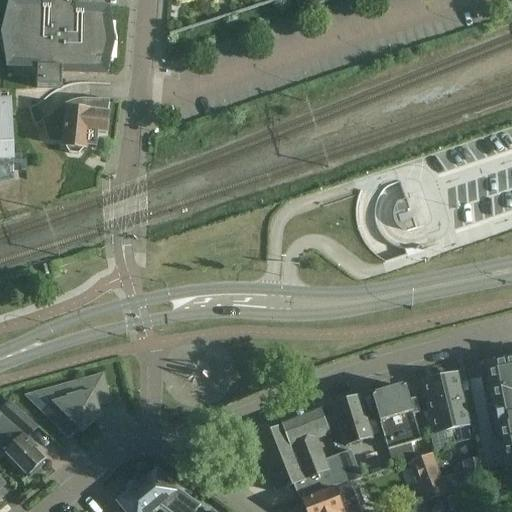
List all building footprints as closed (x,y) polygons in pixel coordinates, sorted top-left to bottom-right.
[(73,1),(54,1),(54,5),(11,4),(7,18),(8,18),(8,35),(1,35),(1,36),(8,37),(7,54),(6,54),(8,68),(36,70),(36,76),(36,89),(60,90),(61,75),(104,76),(108,62),(107,62),(107,45),(114,45),(114,44),(107,43),(108,26),(109,25),(107,11),(73,10),(73,1)] [(0,180),(14,176),(11,112),(21,111),(42,103),(50,96),(60,90),(36,89),(36,76),(0,77),(0,180)] [(109,101),(91,100),(79,101),(73,102),(67,104),(67,105),(61,109),(56,114),(50,118),(44,121),(41,122),(42,124),(43,123),(49,142),(63,143),(63,147),(67,147),(69,153),(78,154),(82,149),(86,150),(86,146),(95,147),(97,133),(106,134),(109,101)] [(318,193),(318,194),(320,198),(321,203),(361,190),(360,191),(359,193),(358,196),(358,197),(357,201),(356,205),(355,209),(355,213),(355,217),(355,221),(356,225),(357,229),(358,233),(360,236),(362,240),(364,244),(366,247),(368,250),(371,253),(374,256),(377,258),(380,261),(385,263),(399,259),(407,256),(415,253),(413,249),(421,247),(422,251),(423,251),(424,251),(426,255),(427,260),(426,261),(427,261),(511,232),(511,127),(503,130),(353,181),(318,193)] [(511,358),(487,363),(494,404),(493,404),(496,424),(498,424),(505,466),(511,465),(511,358)] [(435,434),(467,426),(454,374),(423,382),(435,434)] [(110,403),(102,375),(25,397),(69,439),(78,429),(82,433),(93,422),(86,415),(86,414),(87,413),(87,412),(87,411),(87,410),(110,403)] [(379,395),(371,397),(383,437),(392,465),(414,458),(410,443),(420,440),(413,414),(420,412),(416,398),(408,400),(405,387),(397,389),(394,388),(380,392),(379,395)] [(338,405),(333,407),(345,447),(371,439),(370,437),(379,434),(375,421),(366,423),(358,399),(353,400),(349,398),(340,401),(338,405)] [(0,459),(4,456),(25,478),(27,476),(29,478),(39,469),(36,467),(43,460),(34,450),(37,448),(28,438),(39,427),(12,402),(11,404),(8,407),(0,414),(0,459)] [(280,420),(283,428),(256,438),(276,490),(292,484),(297,498),(331,486),(349,483),(361,478),(351,450),(324,460),(315,439),(328,434),(317,406),(280,420)] [(447,495),(433,453),(408,462),(423,504),(403,511),(428,511),(425,504),(447,495)] [(472,485),(487,479),(482,458),(466,462),(472,485)] [(162,478),(156,471),(140,485),(134,481),(132,483),(132,484),(127,491),(127,490),(123,495),(125,497),(118,503),(124,511),(151,511),(159,506),(167,511),(195,511),(200,506),(162,478)] [(360,511),(349,483),(331,486),(332,489),(301,501),(304,511),(360,511)]
